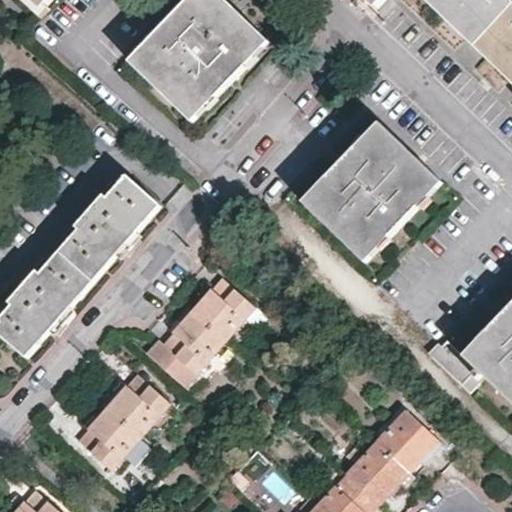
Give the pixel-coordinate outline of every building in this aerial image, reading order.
[(33,0),(43,9),(51,0),(33,0)] [(239,10),(228,0),(190,0),(133,60),(196,120),(271,41),(239,10)] [(511,0),(367,0),(376,8),(383,0),(427,0),(511,79),(511,0)] [(441,183),(379,122),(340,164),(303,202),(366,262),(441,183)] [(0,330),(30,356),(58,324),(136,235),(163,205),(130,174),(112,195),(108,191),(80,223),(84,226),(44,272),(40,269),(11,301),(15,304),(4,317),(0,313),(0,330)] [(188,304),(225,336),(253,303),(221,274),(212,285),(207,281),(188,304)] [(225,336),(188,304),(168,326),(173,329),(163,341),(158,336),(146,349),(183,382),(195,369),(225,336)] [(511,304),(491,326),(462,355),(447,341),(432,356),(470,394),(480,383),(477,380),(483,374),(511,401),(511,304)] [(125,373),(106,394),(142,427),(172,393),(140,365),(130,376),(125,373)] [(142,427),(106,394),(87,415),(92,420),(82,431),(114,460),(142,427)] [(445,443),(402,403),(372,435),(379,441),(416,475),(433,456),(445,443)] [(416,475),(379,441),(348,475),(378,503),(388,493),(395,498),(416,475)] [(348,475),(317,508),(322,511),(370,511),(378,503),(348,475)] [(2,511),(62,511),(34,486),(24,497),(21,493),(2,511)] [(313,511),(317,508),(310,501),(300,511),(313,511)]
